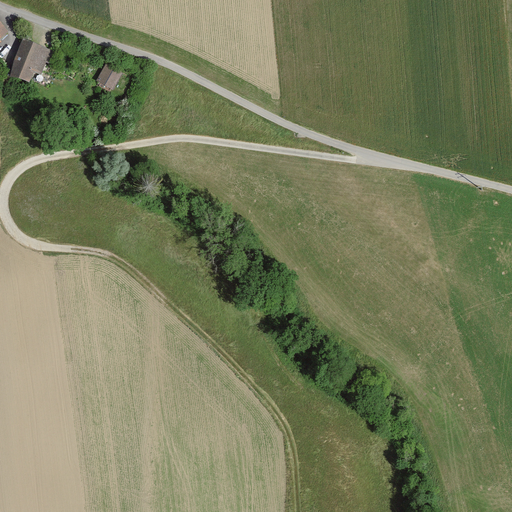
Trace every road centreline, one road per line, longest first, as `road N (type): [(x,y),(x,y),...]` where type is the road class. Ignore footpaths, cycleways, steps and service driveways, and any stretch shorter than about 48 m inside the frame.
road 1 (track): [(107,251),(41,246),(9,225),(7,183),(21,164),(45,155),(189,138),(396,162)]
road 2 (unclassified): [(0,8),(140,53),(301,131),(511,190)]
